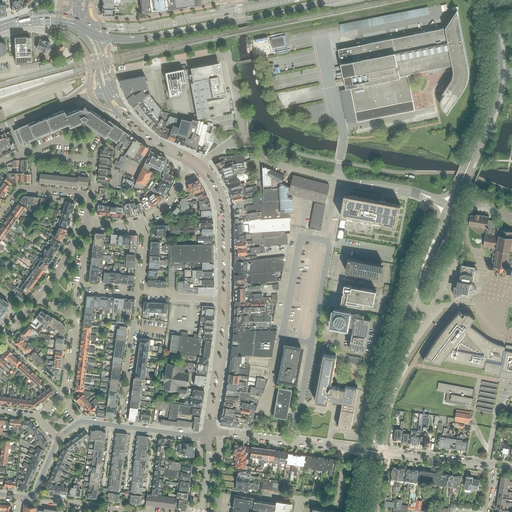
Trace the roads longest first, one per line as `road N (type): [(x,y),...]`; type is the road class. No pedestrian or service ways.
road 1 (unclassified): [(293,440),(336,179)]
road 2 (unclassified): [(202,164),(241,132),(228,54),(107,75)]
road 3 (secondary): [(453,209),(499,89),(488,0)]
road 4 (secondary): [(483,0),(493,57),(488,106),(448,203)]
road 5 (secondary): [(389,360),(453,209)]
road 6 (secondary): [(444,210),(389,360)]
road 7 (tertiary): [(227,300),(226,205),(202,164)]
road 8 (secondary): [(224,15),(146,30),(89,25)]
road 9 (tertiary): [(219,299),(205,434)]
road 10 (tertiary): [(196,170),(219,215),(219,299)]
road 11 (residential): [(121,426),(137,293)]
road 12 (tertiary): [(213,433),(227,300)]
